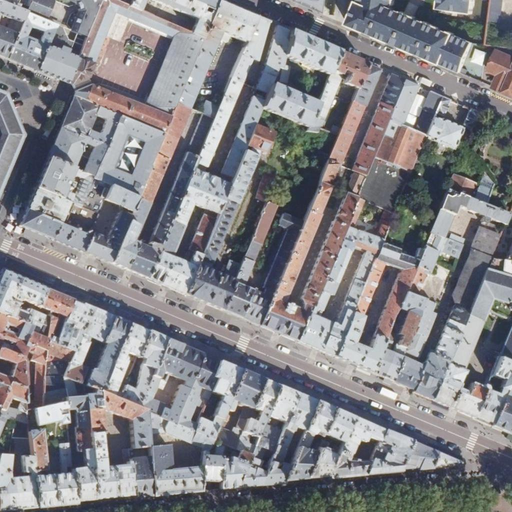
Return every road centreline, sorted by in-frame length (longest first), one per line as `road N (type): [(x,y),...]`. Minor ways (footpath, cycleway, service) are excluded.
road 1 (tertiary): [(511,457),(0,244)]
road 2 (residential): [(511,472),(499,480),(171,511)]
road 3 (unclassified): [(511,109),(248,0)]
road 4 (residential): [(0,223),(38,130),(22,90),(0,80)]
